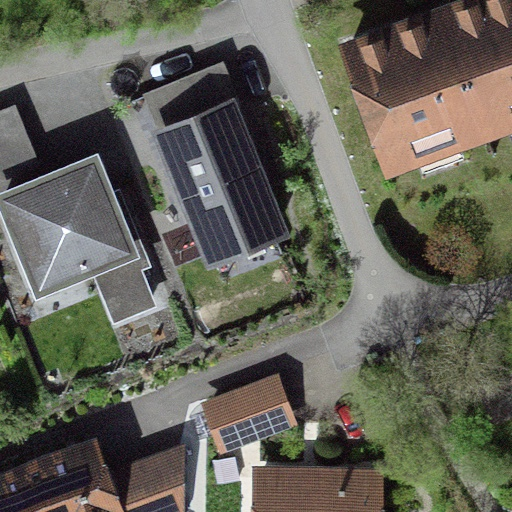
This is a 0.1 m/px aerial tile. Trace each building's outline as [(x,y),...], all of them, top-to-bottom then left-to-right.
[(511,118),(511,0),(482,0),(447,12),(345,48),(385,163),(511,118)] [(224,57),(141,89),(207,257),(290,225),(224,57)] [(0,105),(0,170),(39,156),(16,100),(0,105)] [(120,181),(114,184),(97,142),(0,180),(0,199),(35,288),(91,266),(112,319),(158,300),(143,265),(152,261),(120,181)] [(220,450),(298,421),(278,368),(200,397),(220,450)] [(125,511),(108,464),(95,428),(0,463),(0,511),(125,511)] [(182,511),(184,437),(108,464),(125,511),(182,511)] [(382,511),(382,460),(251,460),(251,511),(382,511)]
